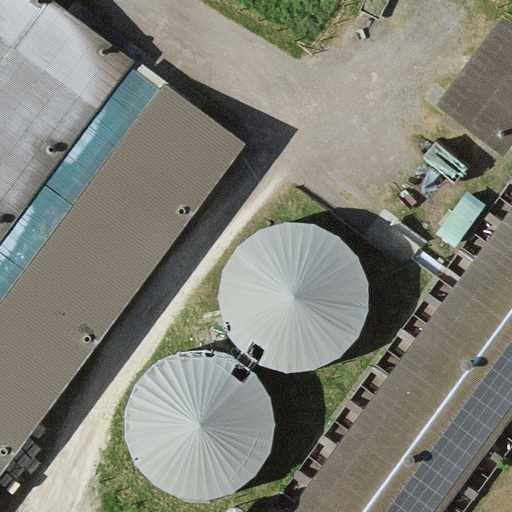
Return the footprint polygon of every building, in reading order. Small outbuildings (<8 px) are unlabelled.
[(0,0),(0,471),(237,154),(29,0),(0,0)] [(511,139),(511,32),(495,20),(433,108),(501,155),(511,139)] [(454,511),(511,433),(511,212),(294,511),(454,511)] [(241,213),(223,336),(352,354),(369,231),(241,213)] [(291,390),(173,334),(121,441),(239,497),(291,390)]
